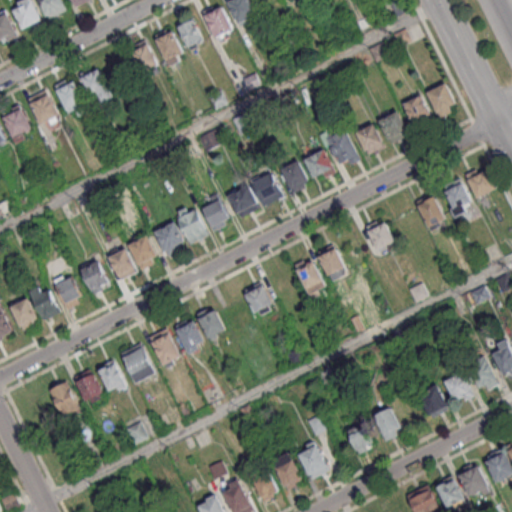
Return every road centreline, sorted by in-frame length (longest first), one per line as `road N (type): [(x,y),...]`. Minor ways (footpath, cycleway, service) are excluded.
road 1 (residential): [(0,378),(496,124)]
road 2 (residential): [(317,511),(511,413)]
road 3 (residential): [(0,80),(156,0)]
road 4 (tertiary): [(435,0),(496,124)]
